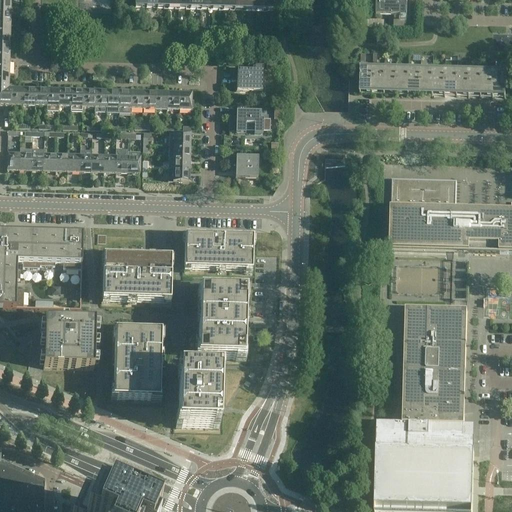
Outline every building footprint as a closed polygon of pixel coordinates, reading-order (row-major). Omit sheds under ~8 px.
[(146,9),(146,0),(135,0),(135,9),(146,9)] [(157,9),(157,0),(146,0),(146,9),(157,9)] [(168,10),(168,0),(157,0),(157,9),(168,10)] [(179,10),(179,0),(168,0),(168,10),(179,10)] [(190,10),(190,0),(179,0),(179,10),(190,10)] [(201,10),(201,0),(190,0),(190,10),(201,10)] [(212,11),(212,0),(201,0),(201,10),(212,11)] [(223,11),(223,0),(212,0),(212,11),(223,11)] [(234,11),(234,0),(223,0),(223,11),(234,11)] [(245,12),(245,0),(234,0),(234,11),(245,12)] [(256,12),(256,0),(245,0),(245,12),(256,12)] [(267,12),(267,0),(256,0),(256,12),(267,12)] [(267,0),(267,12),(279,13),(279,3),(280,3),(279,0),(267,0)] [(394,17),(393,31),(406,31),(406,0),(376,0),(376,16),(394,17)] [(0,15),(10,16),(11,4),(0,3),(0,15)] [(0,27),(10,28),(10,16),(0,15),(0,27)] [(0,39),(10,40),(10,28),(0,27),(0,39)] [(10,40),(0,39),(0,51),(9,52),(10,40)] [(0,63),(9,64),(9,52),(0,51),(0,63)] [(0,75),(9,76),(9,64),(0,63),(0,75)] [(233,81),(232,81),(232,82),(237,83),(237,92),(262,92),(262,69),(255,68),(255,72),(233,71),(233,81)] [(360,95),(360,94),(372,95),(384,95),(396,96),(408,96),(420,96),(420,97),(420,96),(432,97),(433,97),(444,97),(445,97),(456,97),(456,98),(457,98),(457,97),(468,98),(469,98),(480,98),(481,98),(492,99),(493,99),(504,99),(505,99),(506,73),(493,73),(360,69),(360,95)] [(0,87),(8,88),(9,76),(0,75),(0,87)] [(0,106),(10,107),(10,92),(8,92),(8,88),(0,87),(0,106)] [(23,107),(23,91),(10,91),(10,92),(10,107),(23,107)] [(35,108),(35,91),(23,91),(23,107),(35,108)] [(46,108),(46,92),(35,91),(35,108),(46,108)] [(58,108),(58,92),(46,92),(46,108),(46,113),(58,113),(58,108)] [(70,109),(71,92),(58,92),(58,108),(70,109)] [(82,114),(82,109),(83,93),(71,92),(70,109),(70,113),(82,114)] [(94,109),(95,93),(83,93),(82,109),(94,109)] [(106,110),(107,93),(95,93),(94,109),(94,114),(106,114),(106,110)] [(119,110),(119,94),(107,93),(106,110),(119,110)] [(131,110),(131,94),(119,94),(119,110),(131,110)] [(143,111),(143,94),(131,94),(131,110),(143,111)] [(155,111),(155,95),(143,94),(143,111),(155,111)] [(167,111),(167,95),(155,95),(155,111),(167,111)] [(179,111),(179,95),(167,95),(167,111),(179,111)] [(191,96),(179,95),(179,111),(191,112),(191,110),(193,110),(193,109),(193,103),(191,102),(191,96)] [(260,120),(260,113),(236,113),(236,120),(232,120),(232,132),(236,132),(236,135),(245,135),(245,132),(254,133),(254,135),(263,136),(263,133),(269,133),(269,121),(260,120)] [(169,135),(169,148),(190,148),(190,136),(169,135)] [(189,160),(190,148),(169,148),(168,160),(189,160)] [(31,173),(32,152),(20,152),(20,157),(19,173),(31,173)] [(43,174),(43,157),(44,153),(32,152),(31,173),(43,174)] [(128,154),(128,160),(127,176),(139,176),(140,154),(128,154)] [(19,173),(20,157),(7,156),(7,173),(19,173)] [(55,174),(55,158),(43,157),(43,174),(55,174)] [(67,174),(67,158),(55,158),(55,174),(67,174)] [(79,175),(79,158),(67,158),(67,174),(79,175)] [(91,175),(91,159),(79,158),(79,175),(91,175)] [(231,170),(232,170),(235,171),(235,180),(257,180),(258,159),(231,158),(231,170)] [(103,175),(103,159),(91,159),(91,175),(103,175)] [(115,176),(115,159),(103,159),(103,175),(115,176)] [(127,176),(128,160),(115,159),(115,176),(127,176)] [(189,172),(189,160),(168,160),(168,172),(173,172),(189,172)] [(189,185),(189,172),(173,172),(173,184),(174,184),(174,186),(175,186),(181,186),(182,186),(182,184),(189,185)] [(511,213),(510,213),(456,212),(457,183),(391,181),(389,252),(508,255),(511,255),(511,213)] [(82,236),(0,233),(0,310),(23,311),(23,292),(16,292),(16,282),(20,282),(20,275),(17,275),(17,264),(23,265),(22,270),(39,271),(39,268),(54,269),(55,265),(63,266),(63,272),(81,272),(82,236)] [(251,270),(252,246),(249,246),(249,241),(188,239),(188,244),(185,244),(184,269),(189,269),(189,271),(218,272),(219,269),(223,269),(223,272),(246,273),(246,270),(251,270)] [(142,259),(125,259),(125,262),(120,262),(120,259),(107,258),(106,263),(103,263),(102,300),(107,301),(107,303),(130,304),(130,301),(135,301),(135,304),(164,305),(164,302),(169,302),(170,260),(150,259),(150,262),(142,262),(142,259)] [(67,309),(80,310),(82,273),(80,273),(79,288),(72,287),(72,297),(68,296),(67,309)] [(244,318),(245,299),(242,299),(242,294),(203,293),(202,298),(200,298),(199,317),(202,317),(202,322),(199,322),(198,355),(201,355),(201,360),(240,361),(240,356),(243,356),(244,321),(241,321),(241,318),(244,318)] [(53,300),(35,300),(35,309),(53,309),(53,300)] [(463,313),(454,313),(441,312),(405,311),(402,425),(464,427),(467,312),(463,312),(463,313)] [(93,372),(95,325),(44,323),(44,349),(41,349),(41,353),(44,353),(43,370),(93,372)] [(159,364),(156,363),(156,359),(159,359),(160,340),(157,340),(157,335),(118,334),(118,339),(115,339),(113,396),(116,396),(116,401),(155,402),(156,397),(158,397),(159,364)] [(218,420),(219,380),(216,379),(217,375),(182,374),(182,379),(179,378),(178,425),(181,425),(181,429),(212,430),(213,420),(218,420)] [(473,453),(473,449),(474,439),(463,439),(464,427),(402,425),(377,424),(374,511),(472,511),(474,453),(473,453)] [(0,511),(42,511),(43,484),(0,465),(0,511)] [(126,511),(85,495),(77,511),(126,511)]
